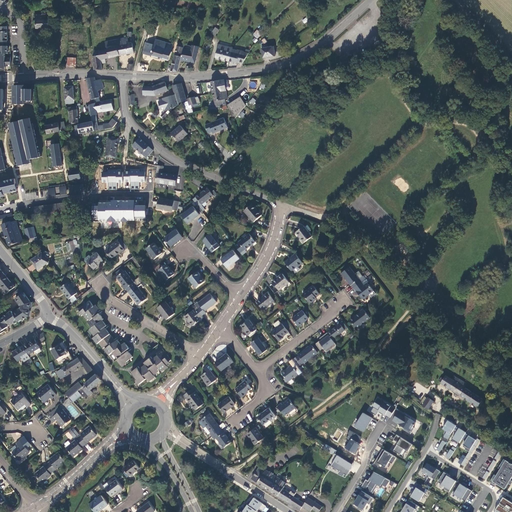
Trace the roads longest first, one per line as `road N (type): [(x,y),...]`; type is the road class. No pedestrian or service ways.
road 1 (tertiary): [(371,0),(326,39),(266,69),(123,76)]
road 2 (residential): [(123,76),(130,123),(156,146),(278,207)]
road 3 (residential): [(170,431),(283,509)]
road 4 (residential): [(202,352),(97,283)]
road 5 (residential): [(253,369),(349,297)]
